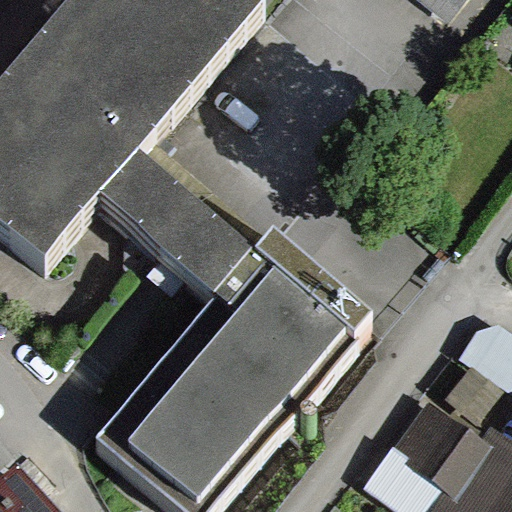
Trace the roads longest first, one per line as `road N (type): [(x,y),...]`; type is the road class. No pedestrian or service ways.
road 1 (residential): [(300,511),(463,280)]
road 2 (residential): [(0,397),(94,511)]
